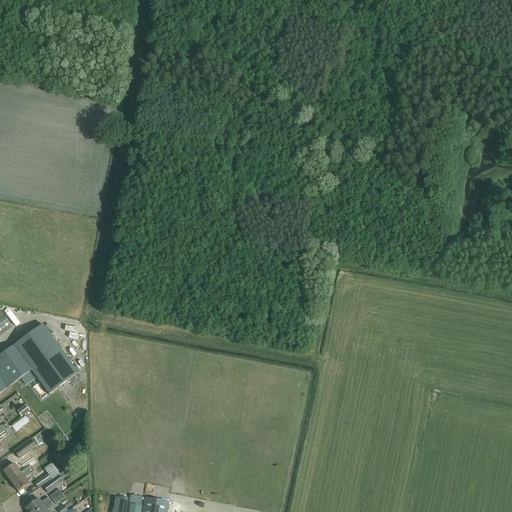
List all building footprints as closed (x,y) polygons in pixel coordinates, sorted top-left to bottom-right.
[(14,227),(11,244),(18,246),(20,236),(30,238),(34,219),(23,217),(21,228),(14,227)] [(31,252),(38,253),(41,241),(45,222),(34,219),(30,238),(34,239),(31,252)] [(56,224),(45,222),(41,241),(52,243),(56,224)] [(52,243),(63,245),(66,226),(56,224),(52,243)] [(77,228),(66,226),(63,245),(73,247),(71,256),(78,258),(82,240),(75,239),(77,228)] [(0,393),(31,370),(49,394),(78,373),(42,325),(0,355),(0,393)] [(16,421),(19,428),(25,425),(21,418),(16,421)] [(10,425),(14,432),(19,430),(16,423),(10,425)] [(0,426),(0,433),(9,427),(6,424),(2,426),(1,426),(0,426)] [(0,444),(0,440),(8,435),(13,432),(9,427),(0,433),(0,449),(2,448),(0,444)] [(13,451),(19,460),(37,447),(31,439),(13,451)] [(11,482),(31,467),(28,462),(18,470),(14,464),(4,472),(11,482)] [(31,467),(11,482),(19,492),(29,484),(25,479),(35,472),(31,467)] [(51,479),(47,474),(34,484),(38,489),(51,479)] [(59,475),(43,487),(48,493),(64,483),(59,475)] [(31,494),(38,490),(35,485),(28,489),(31,494)] [(53,500),(62,494),(59,490),(50,497),(53,500)] [(62,494),(53,500),(56,504),(65,498),(62,494)] [(28,511),(37,511),(51,502),(48,498),(41,503),(38,499),(26,508),(28,511)] [(167,511),(169,503),(145,499),(142,511),(167,511)] [(73,501),(64,507),(66,511),(76,505),(73,501)] [(51,502),(37,511),(47,511),(54,506),(51,502)]
